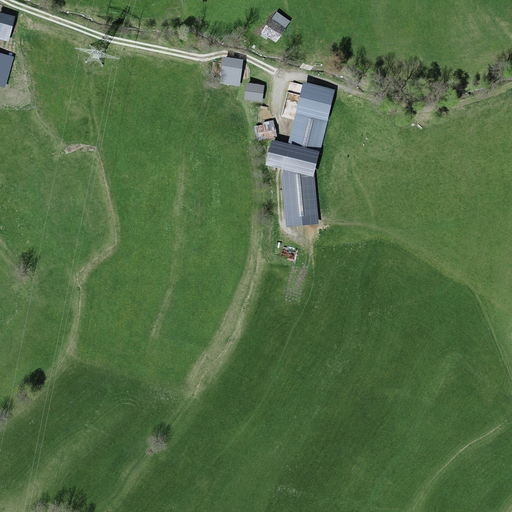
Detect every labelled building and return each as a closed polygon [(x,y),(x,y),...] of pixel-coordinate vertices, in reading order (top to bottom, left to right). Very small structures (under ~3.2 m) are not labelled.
[(0,11),(0,38),(6,41),(13,16),(0,11)] [(275,41),(283,29),(272,20),(263,32),(275,41)] [(11,58),(0,55),(0,84),(4,85),(11,58)] [(221,81),(238,84),(241,62),(225,59),(221,81)] [(332,91),(304,84),(290,146),(272,141),(267,165),(285,169),(312,176),(332,91)] [(247,85),(245,98),(261,101),(263,87),(247,85)] [(275,122),(257,125),(259,140),(277,136),(275,122)] [(316,222),(312,176),(285,169),(288,224),(316,222)]
